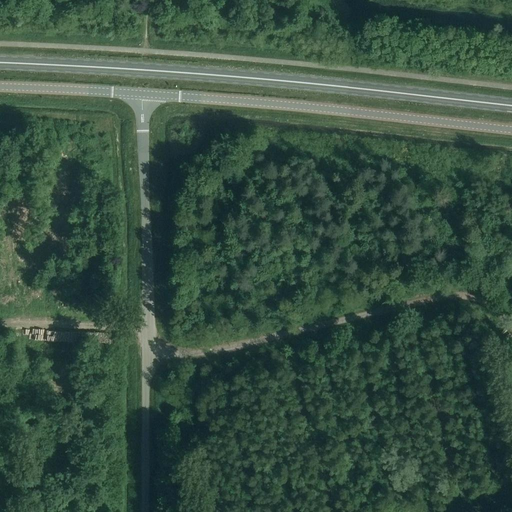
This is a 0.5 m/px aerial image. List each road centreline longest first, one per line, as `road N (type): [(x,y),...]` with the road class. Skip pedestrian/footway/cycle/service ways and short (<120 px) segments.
road 1 (primary): [(511,106),(257,78),(0,63)]
road 2 (unclassified): [(145,511),(142,94)]
road 3 (unclassified): [(142,94),(511,130)]
road 4 (unclassified): [(0,86),(142,94)]
